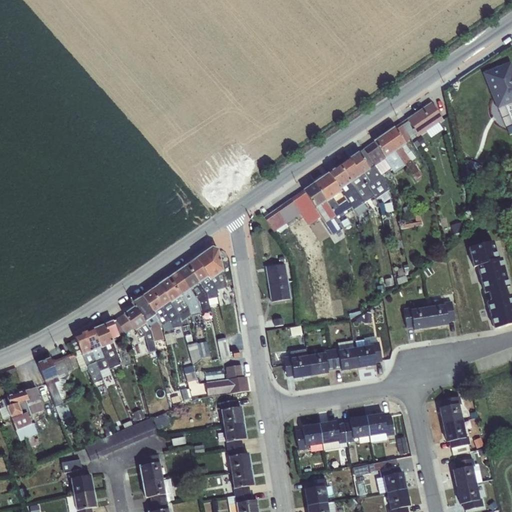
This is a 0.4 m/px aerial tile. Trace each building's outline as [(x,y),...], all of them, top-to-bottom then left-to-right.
[(511,65),(511,62),(483,73),(497,109),(505,106),(508,114),(511,113),(511,112),(511,65)] [(431,102),(406,119),(416,133),(418,136),(443,119),(431,102)] [(406,119),(400,124),(409,137),(416,133),(406,119)] [(410,138),(409,137),(400,124),(394,128),(404,142),(410,138)] [(405,144),(404,142),(394,128),(383,135),(395,151),(405,144)] [(373,142),(384,158),(395,151),(383,135),(373,142)] [(417,140),(420,145),(425,142),(422,136),(417,140)] [(363,149),(380,175),(391,168),(394,173),(405,165),(395,151),(384,158),(373,142),(363,149)] [(405,144),(395,151),(405,165),(412,175),(419,171),(412,161),(415,158),(405,144)] [(360,175),(368,186),(372,184),(381,177),(382,177),(380,175),(363,149),(358,153),(369,169),(360,175)] [(349,159),(360,175),(369,169),(358,153),(349,159)] [(349,159),(339,166),(350,182),(360,175),(349,159)] [(328,174),(340,190),(350,182),(339,166),(328,174)] [(326,201),(333,197),(341,191),(340,190),(328,174),(314,183),(326,201)] [(368,186),(360,175),(350,182),(364,203),(364,202),(370,198),(373,202),(376,200),(375,198),(374,196),(368,186)] [(372,184),(381,194),(385,200),(392,194),(389,190),(390,189),(381,177),(372,184)] [(364,203),(350,182),(340,190),(341,191),(347,200),(351,207),(353,210),(364,203)] [(316,208),(326,201),(314,183),(304,190),(316,208)] [(381,194),(372,184),(368,186),(374,196),(375,198),(381,194)] [(290,199),(300,214),(308,225),(321,216),(315,208),(316,208),(304,190),(290,199)] [(333,197),(326,201),(333,211),(335,216),(336,217),(351,207),(347,200),(339,206),(333,197)] [(264,217),(274,232),(300,214),(290,199),(264,217)] [(315,208),(321,216),(332,234),(340,229),(333,217),(335,216),(333,211),(326,201),(316,208),(315,208)] [(368,209),(364,202),(364,203),(353,210),(357,216),(368,209)] [(402,208),(405,215),(413,212),(411,205),(402,208)] [(451,224),(453,234),(466,230),(463,221),(451,224)] [(493,329),(511,325),(511,320),(502,260),(494,261),(491,242),(472,245),(485,323),(492,322),(493,329)] [(212,248),(196,259),(208,277),(210,280),(223,271),(217,250),(212,248)] [(186,266),(198,284),(199,283),(208,277),(196,259),(186,266)] [(269,285),(288,282),(285,264),(266,267),(269,285)] [(198,284),(186,266),(178,271),(190,289),(198,284)] [(423,271),(428,278),(436,273),(431,266),(423,271)] [(190,289),(178,271),(168,278),(180,296),(190,289)] [(227,287),(223,271),(210,280),(216,288),(216,290),(227,287)] [(396,279),(398,285),(407,282),(406,276),(396,279)] [(208,277),(199,283),(206,294),(207,299),(217,297),(216,290),(216,288),(210,280),(208,277)] [(170,303),(180,296),(168,278),(158,285),(170,301),(170,303)] [(392,278),(384,280),(385,287),(394,285),(392,278)] [(291,299),(288,282),(269,285),(272,302),(291,299)] [(198,284),(190,289),(197,300),(198,300),(201,313),(210,311),(207,299),(206,294),(199,283),(198,284)] [(162,307),(170,301),(158,285),(150,291),(162,307)] [(180,296),(188,307),(192,304),(197,300),(190,289),(180,296)] [(141,297),(153,313),(162,307),(150,291),(141,297)] [(181,322),(190,316),(188,307),(180,296),(170,303),(178,313),(179,318),(180,317),(181,322)] [(134,307),(145,322),(154,315),(153,313),(141,297),(131,303),(134,307)] [(197,300),(192,304),(195,315),(201,314),(200,313),(201,313),(198,300),(197,300)] [(170,319),(171,323),(179,318),(178,313),(170,303),(170,301),(162,307),(170,319)] [(445,305),(447,322),(454,321),(451,302),(443,303),(444,305),(445,305)] [(428,307),(431,328),(448,325),(447,322),(445,305),(444,305),(428,307)] [(133,328),(135,331),(145,323),(145,322),(134,307),(124,314),(133,328)] [(154,315),(158,319),(162,325),(170,319),(162,307),(153,313),(154,315)] [(431,328),(428,307),(412,310),(410,310),(413,327),(414,330),(431,328)] [(413,327),(410,310),(412,310),(411,308),(403,309),(406,328),(413,327)] [(125,334),(133,328),(124,314),(115,321),(125,333),(125,334)] [(145,323),(150,330),(153,342),(154,342),(163,339),(160,327),(156,321),(158,319),(154,315),(145,322),(145,323)] [(171,323),(170,319),(162,325),(164,331),(171,329),(170,324),(171,323)] [(118,335),(125,333),(115,321),(113,322),(118,335)] [(113,322),(93,330),(101,348),(112,343),(113,343),(111,339),(119,336),(118,335),(113,322)] [(145,323),(135,331),(140,338),(145,335),(149,352),(156,350),(154,342),(153,342),(150,330),(145,323)] [(289,327),(291,337),(303,334),(300,324),(289,327)] [(448,327),(415,334),(416,341),(450,335),(448,327)] [(84,334),(92,351),(100,348),(101,348),(93,330),(84,334)] [(84,334),(75,337),(82,355),(92,351),(84,334)] [(221,359),(230,357),(226,338),(217,340),(221,359)] [(199,343),(202,356),(210,354),(207,341),(199,343)] [(339,351),(355,348),(352,341),(337,343),(338,348),(339,351)] [(371,345),(372,345),(375,362),(382,361),(379,342),(370,343),(371,345)] [(101,348),(100,348),(108,367),(109,369),(121,364),(112,343),(101,348)] [(193,366),(201,360),(196,343),(187,345),(193,366)] [(358,368),(375,365),(375,362),(372,345),(371,345),(365,346),(356,348),(355,348),(358,368)] [(92,351),(82,355),(94,383),(102,380),(99,371),(108,367),(100,348),(92,351)] [(341,368),(338,351),(339,351),(338,348),(331,350),(334,369),(341,368)] [(341,371),(358,368),(355,348),(339,351),(338,351),(341,368),(341,371)] [(327,370),(334,369),(331,350),(323,351),(323,353),(324,353),(327,370)] [(311,376),(328,373),(327,370),(324,353),(323,353),(308,356),(311,376)] [(479,362),(491,360),(490,354),(478,356),(479,362)] [(183,368),(190,365),(188,356),(180,358),(183,368)] [(286,377),(293,376),(290,359),(292,358),(291,356),(283,358),(286,377)] [(294,379),(311,376),(308,356),(292,358),(290,359),(293,376),(294,379)] [(62,357),(51,361),(57,376),(68,372),(62,357)] [(50,359),(38,364),(45,381),(57,377),(57,376),(51,361),(50,359)] [(225,366),(227,378),(244,377),(242,364),(225,366)] [(190,365),(183,368),(186,382),(197,379),(199,384),(204,383),(200,370),(192,372),(190,365)] [(447,372),(447,386),(460,385),(459,372),(447,372)] [(57,377),(45,381),(60,418),(67,416),(54,383),(56,382),(58,379),(57,377)] [(227,378),(205,381),(207,396),(248,390),(247,377),(244,377),(227,378)] [(199,386),(191,387),(193,398),(201,397),(199,386)] [(36,387),(7,396),(10,406),(6,407),(11,418),(21,413),(18,404),(25,401),(30,415),(44,410),(36,387)] [(178,392),(182,402),(190,399),(186,389),(178,392)] [(440,401),(442,408),(459,404),(459,405),(461,404),(460,396),(440,401)] [(133,402),(136,408),(143,405),(140,399),(133,402)] [(220,403),(221,410),(236,408),(235,401),(220,403)] [(463,421),(459,405),(459,404),(442,408),(439,408),(442,425),(463,421)] [(236,408),(221,410),(224,426),(243,423),(241,407),(236,408)] [(132,412),(136,420),(146,416),(142,408),(132,412)] [(22,415),(21,413),(11,418),(16,431),(32,424),(27,413),(22,415)] [(370,436),(387,433),(384,416),(384,413),(366,416),(370,436)] [(391,415),(384,416),(387,433),(370,436),(369,436),(370,442),(387,439),(386,436),(394,435),(391,415)] [(354,439),(369,436),(370,436),(366,416),(349,419),(349,422),(352,439),(354,439)] [(125,429),(84,447),(90,461),(157,433),(150,418),(133,426),(125,429)] [(123,424),(125,429),(133,426),(130,421),(123,424)] [(322,444),(339,441),(337,424),(336,421),(319,424),(322,444)] [(463,421),(442,425),(446,442),(449,442),(466,438),(466,437),(463,421)] [(354,439),(352,439),(349,422),(343,423),(346,443),(354,441),(354,439)] [(32,424),(16,431),(20,440),(39,432),(35,423),(32,424)] [(243,423),(224,426),(227,443),(241,440),(246,439),(243,423)] [(346,443),(343,423),(337,424),(339,441),(322,444),(324,450),(347,447),(346,443)] [(322,444),(319,424),(301,427),(302,430),(305,447),(306,446),(322,444)] [(306,446),(305,447),(302,430),(295,431),(298,450),(306,449),(306,446)] [(466,438),(449,442),(450,448),(470,444),(468,436),(466,437),(466,438)] [(172,446),(186,443),(184,437),(171,439),(172,446)] [(405,437),(396,439),(399,454),(408,453),(405,437)] [(476,448),(483,446),(480,437),(473,439),(476,448)] [(241,440),(227,443),(226,443),(227,450),(243,447),(241,440)] [(470,444),(450,448),(451,456),(470,452),(470,444)] [(194,446),(195,453),(204,452),(203,445),(194,446)] [(243,447),(227,450),(228,457),(229,457),(244,455),(243,447)] [(143,463),(144,465),(159,463),(157,453),(141,456),(143,463)] [(251,470),(248,454),(244,455),(229,457),(232,473),(251,470)] [(453,463),(455,470),(472,466),(476,483),(482,482),(478,464),(474,465),(473,459),(453,463)] [(159,463),(144,465),(140,466),(143,482),(162,478),(159,463)] [(370,464),(353,468),(355,477),(372,473),(370,464)] [(383,476),(400,473),(399,466),(379,470),(381,478),(383,478),(383,476)] [(456,487),(476,483),(472,466),(455,470),(452,470),(456,487)] [(71,479),(86,476),(84,469),(69,471),(70,479),(71,479)] [(251,470),(232,473),(234,489),(249,486),(254,486),(251,470)] [(386,493),(406,489),(403,472),(400,473),(383,476),(383,478),(386,493)] [(86,476),(71,479),(74,495),(93,491),(90,475),(86,476)] [(143,482),(145,498),(150,497),(165,494),(162,478),(143,482)] [(306,481),(307,489),(324,486),(324,487),(327,486),(326,478),(306,481)] [(476,483),(456,487),(459,504),(462,504),(479,500),(479,499),(476,483)] [(250,493),(249,486),(234,489),(233,489),(234,496),(250,493)] [(307,489),(304,489),(307,506),(327,503),(324,487),(324,486),(307,489)] [(386,493),(390,509),(390,510),(407,507),(410,506),(406,489),(386,493)] [(92,508),(96,507),(93,491),(74,495),(74,496),(77,511),(92,508)] [(234,496),(227,497),(229,511),(238,511),(237,504),(251,501),(250,493),(234,496)] [(150,497),(151,503),(167,501),(166,494),(165,494),(150,497)] [(92,511),(92,508),(77,511),(74,496),(66,497),(69,511),(92,511)] [(479,500),(462,504),(464,511),(483,506),(482,499),(479,499),(479,500)] [(237,504),(238,511),(257,511),(256,500),(251,501),(237,504)] [(151,503),(153,511),(167,509),(167,501),(151,503)] [(327,503),(307,506),(307,511),(328,511),(327,503)]
